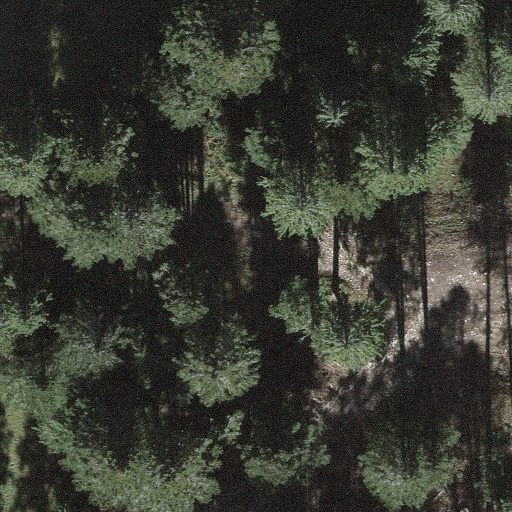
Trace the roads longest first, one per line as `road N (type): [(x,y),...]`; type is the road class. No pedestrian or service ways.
road 1 (track): [(450,311),(293,238),(208,216),(103,201),(0,199)]
road 2 (track): [(233,511),(386,356),(450,311)]
